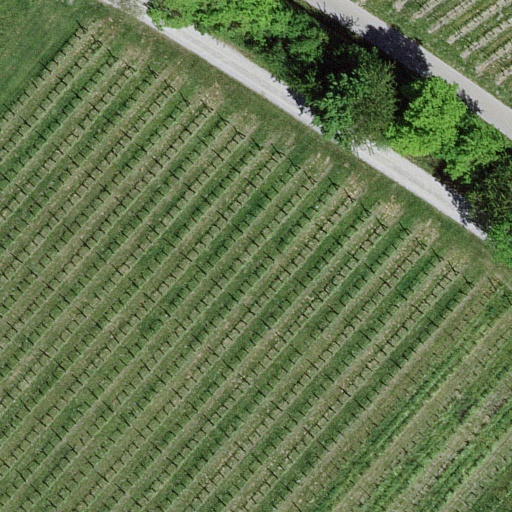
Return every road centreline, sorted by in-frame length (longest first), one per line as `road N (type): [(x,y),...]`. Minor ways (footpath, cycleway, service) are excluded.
road 1 (track): [(142,0),(354,123),(511,248)]
road 2 (track): [(319,0),(511,121)]
